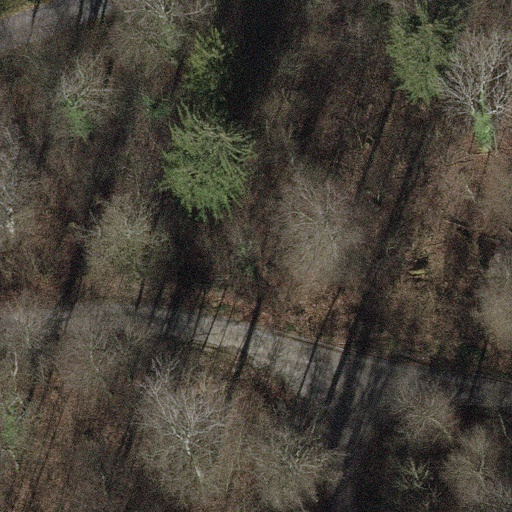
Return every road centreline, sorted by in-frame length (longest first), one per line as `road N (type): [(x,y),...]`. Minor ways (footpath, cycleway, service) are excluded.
road 1 (track): [(349,408),(262,346),(131,311),(0,336)]
road 2 (track): [(511,397),(437,381),(349,408)]
